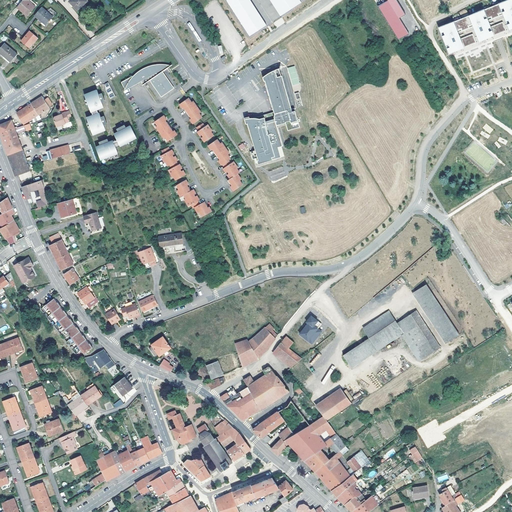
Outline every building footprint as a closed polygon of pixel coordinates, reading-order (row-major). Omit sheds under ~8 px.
[(22,0),(18,5),(24,11),(23,12),(27,16),(35,6),(28,0),(22,0)] [(70,0),(70,1),(77,9),(81,6),(84,10),(87,7),(84,4),(87,1),(85,0),(70,0)] [(266,25),(250,0),(226,0),(227,0),(250,36),(266,25)] [(270,0),(280,16),(301,2),(299,0),(270,0)] [(379,5),(397,40),(408,34),(400,17),(404,15),(396,0),(386,0),(387,1),(379,5)] [(443,30),(440,31),(448,50),(452,49),(451,47),(454,45),(457,50),(462,48),(460,45),(463,44),(464,47),(476,42),(473,33),(468,35),(469,38),(466,39),(465,37),(461,38),(458,32),(462,31),(462,28),(468,26),(469,28),(473,26),(478,38),(482,36),(481,34),(484,33),(486,38),(491,36),(490,32),(492,31),(494,35),(506,30),(503,21),(498,23),(499,25),(496,27),(495,25),(491,26),(488,20),(492,18),(491,16),(498,13),(499,16),(503,14),(508,26),(511,24),(511,22),(511,21),(511,1),(511,0),(505,0),(501,2),(503,5),(501,6),(499,3),(492,6),(492,4),(489,5),(490,6),(483,9),(485,13),(482,14),(481,10),(471,14),(473,18),(471,19),(469,15),(462,18),(462,16),(460,17),(460,19),(453,21),(455,25),(453,26),(451,22),(442,26),(443,30)] [(41,7),(34,15),(46,24),(53,16),(41,7)] [(37,37),(30,31),(21,41),(24,43),(29,47),(37,37)] [(4,43),(0,47),(0,52),(11,62),(17,54),(4,43)] [(162,95),(173,88),(161,72),(170,65),(165,64),(160,64),(154,65),(149,66),(144,68),(140,70),(136,73),(139,78),(138,78),(140,81),(147,76),(149,80),(155,88),(156,87),(162,95)] [(296,66),(288,67),(291,85),(299,84),(296,66)] [(273,114),(260,118),(253,117),(251,117),(248,118),(244,119),(246,123),(247,123),(255,149),(256,153),(256,155),(254,155),(254,154),(251,155),(252,159),(257,158),(258,160),(257,160),(258,164),(280,157),(278,147),(282,146),(276,125),(285,123),(287,130),(299,126),(294,108),(291,109),(282,75),(277,77),(275,69),(274,70),(272,70),(270,71),(268,72),(266,74),(264,75),(262,76),(273,114)] [(121,81),(125,89),(137,82),(132,75),(121,81)] [(140,81),(142,85),(149,80),(147,76),(140,81)] [(108,82),(105,84),(106,90),(110,99),(115,96),(108,82)] [(97,89),(84,94),(92,113),(92,112),(93,114),(86,117),(93,135),(106,131),(104,125),(101,117),(99,112),(98,112),(97,110),(104,108),(102,103),(99,94),(97,89)] [(32,103),(38,115),(50,107),(49,107),(52,105),(48,97),(45,99),(43,96),(39,99),(32,103)] [(193,100),(191,101),(188,97),(179,103),(182,108),(184,107),(185,109),(184,109),(189,116),(190,116),(191,118),(190,119),(193,123),(202,117),(199,113),(201,112),(193,100)] [(24,124),(38,115),(32,103),(26,107),(17,113),(24,124)] [(62,114),(58,115),(53,117),(56,126),(65,123),(65,122),(69,120),(68,117),(71,116),(69,110),(66,111),(61,113),(62,114)] [(163,137),(165,136),(168,140),(177,134),(174,130),(172,131),(171,129),(172,128),(167,121),(166,122),(165,120),(166,119),(163,114),(154,121),(157,125),(156,126),(163,137)] [(9,155),(23,150),(26,148),(22,140),(19,141),(14,127),(12,120),(0,124),(0,131),(3,140),(9,155)] [(211,131),(212,130),(207,124),(205,126),(202,123),(196,127),(198,130),(197,131),(200,135),(202,134),(203,136),(201,137),(204,141),(213,135),(211,131)] [(100,144),(96,146),(101,160),(118,154),(115,146),(119,144),(121,147),(137,139),(130,125),(126,127),(118,131),(114,133),(118,141),(114,142),(113,139),(108,141),(100,144)] [(229,153),(221,142),(220,143),(217,138),(207,145),(211,149),(212,148),(213,150),(213,151),(217,157),(218,157),(219,159),(218,160),(221,164),(222,164),(224,167),(222,168),(225,172),(227,171),(228,173),(226,174),(229,178),(227,180),(229,183),(230,183),(231,185),(230,186),(233,191),(242,184),(239,180),(241,179),(237,173),(239,172),(236,168),(238,168),(233,161),(230,163),(228,160),(230,158),(227,154),(229,153)] [(69,144),(51,151),(54,159),(72,153),(69,144)] [(185,174),(183,170),(181,171),(180,169),(182,168),(179,163),(178,164),(176,161),(177,160),(175,155),(173,156),(172,155),(174,154),(171,149),(170,150),(168,146),(161,150),(163,153),(160,155),(164,162),(165,161),(168,165),(169,164),(171,168),(168,169),(172,176),(173,175),(175,180),(185,174)] [(30,170),(28,163),(23,150),(9,155),(9,157),(16,176),(30,170)] [(46,205),(49,204),(43,179),(23,186),(27,199),(33,198),(30,191),(39,188),(42,200),(36,202),(38,208),(42,207),(46,205)] [(188,184),(186,179),(176,184),(178,189),(177,190),(180,196),(183,194),(185,198),(184,199),(188,206),(191,204),(193,207),(194,207),(197,213),(199,212),(201,216),(211,211),(208,206),(207,207),(206,205),(207,205),(205,201),(199,204),(197,200),(199,200),(196,195),(195,196),(194,194),(196,193),(193,189),(191,190),(189,187),(188,187),(187,185),(188,184)] [(11,203),(8,197),(0,202),(0,204),(2,208),(1,209),(3,214),(13,208),(13,207),(11,203)] [(78,198),(72,199),(75,209),(81,207),(78,198)] [(72,199),(58,203),(62,217),(76,213),(75,209),(72,199)] [(15,214),(13,208),(3,214),(0,215),(0,221),(3,227),(14,220),(12,216),(15,214)] [(102,228),(97,212),(85,215),(88,224),(90,223),(92,231),(102,228)] [(20,231),(14,220),(3,227),(0,228),(0,229),(7,240),(9,243),(9,245),(15,242),(11,236),(12,235),(20,231)] [(53,245),(52,245),(54,249),(52,250),(57,260),(69,254),(59,233),(50,238),(53,245)] [(172,245),(183,243),(182,233),(159,237),(161,247),(172,245)] [(150,248),(138,253),(143,265),(154,260),(155,259),(152,254),(150,248)] [(74,265),(69,254),(57,260),(58,262),(62,271),(74,265)] [(407,255),(396,265),(403,273),(414,263),(407,255)] [(30,265),(32,264),(29,259),(14,266),(23,283),(36,277),(31,268),(30,265)] [(144,269),(156,264),(154,260),(143,265),(144,269)] [(108,269),(106,261),(100,265),(104,272),(108,269)] [(64,274),(71,285),(80,279),(75,271),(73,273),(71,270),(64,274)] [(15,285),(11,272),(4,276),(0,278),(0,284),(2,287),(9,282),(13,287),(15,285)] [(459,335),(426,284),(416,291),(449,342),(459,335)] [(87,304),(89,308),(93,306),(98,302),(96,298),(95,298),(87,287),(78,293),(86,305),(87,304)] [(449,342),(416,291),(412,294),(445,344),(449,342)] [(149,309),(149,310),(150,310),(159,306),(155,296),(140,302),(144,311),(149,309)] [(94,347),(54,298),(43,307),(47,311),(50,309),(53,313),(50,315),(53,319),(56,317),(59,321),(57,323),(60,327),(63,325),(66,329),(63,331),(67,335),(69,333),(73,337),(70,339),(73,343),(76,341),(79,345),(76,347),(80,351),(83,349),(86,353),(94,347)] [(136,318),(136,319),(140,317),(136,305),(126,309),(122,311),(125,319),(129,317),(130,320),(134,318),(136,318)] [(105,315),(112,325),(117,322),(121,319),(115,309),(105,315)] [(401,335),(419,362),(441,348),(417,311),(398,323),(389,311),(362,328),(369,338),(343,355),(352,368),(401,335)] [(308,323),(299,334),(312,343),(321,331),(318,328),(321,323),(311,315),(306,322),(308,323)] [(248,340),(235,344),(237,349),(243,367),(259,359),(276,338),(271,332),(273,330),(274,329),(269,324),(249,341),(248,340)] [(160,356),(172,348),(163,336),(152,345),(153,347),(158,354),(160,356)] [(294,342),(286,336),(281,343),(288,349),(294,342)] [(5,343),(9,354),(23,349),(19,339),(12,341),(12,340),(5,343)] [(0,357),(9,354),(5,343),(0,344),(0,357)] [(288,349),(281,343),(273,354),(290,368),(302,358),(288,349)] [(84,358),(89,366),(93,363),(92,360),(94,358),(101,368),(106,364),(109,368),(114,364),(107,354),(104,350),(92,356),(84,358)] [(159,366),(171,372),(173,368),(168,365),(169,364),(162,360),(159,366)] [(212,379),(224,375),(218,361),(209,365),(210,369),(208,370),(212,379)] [(26,382),(36,378),(34,372),(35,371),(32,363),(21,367),(26,382)] [(249,376),(244,380),(248,386),(248,387),(260,409),(266,407),(289,392),(269,367),(268,367),(263,371),(266,375),(255,382),(251,377),(249,376)] [(128,382),(124,377),(115,384),(123,395),(133,388),(128,382)] [(223,378),(207,384),(212,389),(224,383),(224,382),(223,378)] [(295,384),(295,385),(294,394),(297,393),(299,395),(302,392),(295,384)] [(88,389),(80,394),(87,405),(95,400),(94,398),(95,397),(96,396),(100,393),(97,389),(94,385),(88,389)] [(30,390),(36,403),(47,399),(44,392),(43,392),(40,386),(30,390)] [(249,417),(260,409),(248,387),(238,393),(237,393),(234,389),(233,388),(220,397),(243,420),(249,417)] [(87,405),(80,394),(77,389),(71,393),(71,396),(71,397),(73,399),(70,401),(68,399),(65,395),(62,397),(73,411),(76,415),(82,410),(88,406),(87,405)] [(324,417),(326,420),(327,420),(351,403),(342,390),(331,397),(328,397),(319,403),(320,406),(317,408),(324,417)] [(15,403),(13,397),(3,401),(8,415),(20,411),(17,403),(15,403)] [(40,416),(50,413),(48,406),(49,406),(47,399),(36,403),(40,416)] [(120,399),(113,404),(116,408),(123,403),(120,399)] [(294,435),(309,425),(291,400),(288,406),(277,412),(276,413),(263,422),(269,432),(284,421),(290,430),(294,435)] [(196,437),(191,424),(184,427),(183,425),(184,425),(180,413),(177,414),(176,410),(167,414),(169,419),(173,418),(177,428),(173,430),(176,440),(178,439),(179,441),(179,443),(183,444),(183,441),(191,439),(196,437)] [(20,411),(8,415),(14,430),(24,427),(21,420),(23,419),(20,411)] [(77,416),(81,422),(87,418),(83,412),(77,416)] [(334,431),(326,420),(324,417),(317,421),(309,425),(294,435),(286,440),(289,444),(298,453),(305,461),(321,449),(326,446),(324,443),(319,436),(326,430),(329,435),(334,431)] [(218,437),(221,442),(230,435),(234,440),(237,444),(244,454),(245,453),(247,451),(249,450),(250,449),(240,434),(229,423),(223,418),(221,419),(220,419),(212,425),(219,436),(218,437)] [(51,423),(45,426),(49,436),(64,430),(59,419),(51,422),(51,423)] [(269,432),(263,422),(253,430),(267,444),(271,439),(266,434),(269,432)] [(232,462),(220,446),(215,438),(214,439),(210,433),(210,432),(205,424),(197,429),(201,435),(201,440),(205,445),(203,446),(218,466),(221,471),(223,470),(224,469),(225,469),(229,466),(229,465),(232,463),(232,462)] [(294,435),(290,430),(281,437),(282,438),(285,441),(286,440),(294,435)] [(74,431),(59,438),(63,446),(64,446),(64,447),(67,454),(77,449),(75,444),(76,444),(73,437),(76,435),(74,431)] [(346,446),(336,434),(324,443),(326,446),(327,448),(330,446),(337,454),(340,451),(346,446)] [(222,445),(224,447),(234,440),(230,435),(221,442),(220,443),(222,445)] [(282,438),(272,449),(278,455),(285,448),(286,447),(286,446),(289,444),(286,440),(285,441),(282,438)] [(139,452),(137,450),(136,450),(131,452),(130,450),(131,450),(129,445),(129,444),(130,443),(128,439),(124,441),(128,449),(136,465),(141,463),(142,463),(138,453),(139,452)] [(149,439),(142,443),(144,447),(149,459),(154,456),(162,452),(158,442),(152,445),(149,439)] [(17,447),(22,462),(34,458),(31,449),(29,450),(27,443),(17,447)] [(244,454),(237,444),(229,449),(228,448),(225,450),(234,461),(238,458),(244,454)] [(349,450),(346,446),(340,451),(343,455),(349,450)] [(143,462),(149,459),(144,447),(137,450),(139,452),(138,453),(142,463),(143,462)] [(93,453),(97,461),(101,469),(103,473),(106,479),(106,481),(114,477),(120,474),(111,452),(104,455),(100,449),(93,453)] [(119,452),(117,453),(125,471),(130,469),(136,465),(128,449),(120,454),(119,452)] [(321,449),(305,461),(315,472),(329,460),(321,449)] [(111,452),(120,474),(124,472),(125,471),(117,453),(116,450),(111,452)] [(415,463),(423,458),(418,450),(410,456),(415,463)] [(337,459),(343,455),(340,451),(337,454),(329,460),(315,472),(316,473),(322,480),(326,484),(332,491),(350,476),(337,459)] [(347,462),(355,472),(369,462),(361,451),(347,462)] [(88,473),(80,455),(70,459),(74,468),(74,469),(75,471),(74,473),(76,476),(78,477),(88,473)] [(28,477),(38,473),(35,466),(37,466),(34,458),(22,462),(28,477)] [(196,475),(204,465),(200,459),(194,459),(194,460),(187,459),(183,464),(196,475)] [(206,479),(210,476),(204,465),(196,475),(202,481),(206,479)] [(163,474),(161,470),(154,473),(145,478),(149,486),(147,487),(149,491),(154,488),(159,496),(167,491),(181,481),(179,478),(176,480),(170,470),(163,474)] [(0,485),(9,482),(5,472),(0,473),(0,485)] [(350,476),(332,491),(333,492),(337,497),(359,479),(354,472),(350,476)] [(106,479),(103,473),(89,482),(92,488),(106,479)] [(150,493),(149,491),(147,487),(149,486),(145,478),(142,480),(140,481),(136,484),(142,494),(146,492),(147,495),(150,493)] [(237,491),(241,502),(255,497),(256,498),(279,488),(278,487),(271,478),(251,485),(237,490),(237,491)] [(344,505),(345,504),(355,495),(357,497),(361,494),(367,490),(368,490),(359,479),(337,497),(339,499),(344,505)] [(286,480),(278,487),(279,488),(285,496),(293,489),(286,480)] [(181,481),(167,491),(174,504),(189,496),(186,490),(181,481)] [(31,486),(36,501),(48,497),(45,488),(44,489),(41,482),(31,486)] [(427,485),(412,488),(414,499),(429,496),(427,485)] [(440,495),(441,497),(440,498),(442,502),(443,501),(446,505),(452,501),(455,499),(455,498),(461,495),(460,491),(456,494),(450,485),(441,491),(443,493),(440,495)] [(232,492),(237,504),(241,502),(237,491),(237,490),(232,492)] [(240,511),(237,504),(232,492),(220,497),(215,500),(218,511),(240,511)] [(134,499),(136,502),(144,497),(142,494),(134,499)] [(352,511),(365,500),(361,494),(357,497),(355,495),(345,504),(347,506),(352,511)] [(189,496),(174,504),(162,510),(160,511),(170,511),(173,511),(195,511),(198,510),(195,503),(190,495),(189,496)] [(455,498),(455,499),(458,503),(465,499),(461,495),(455,498)] [(282,504),(288,501),(285,496),(280,499),(282,504)] [(368,511),(381,503),(379,500),(376,502),(372,496),(365,500),(352,511),(351,511),(368,511)] [(40,511),(51,511),(50,506),(51,505),(48,497),(36,501),(40,511)] [(5,511),(17,511),(16,509),(18,509),(14,498),(2,502),(5,511)] [(444,506),(442,507),(445,511),(459,511),(452,501),(446,505),(444,506)] [(316,511),(316,510),(314,507),(313,508),(310,509),(307,505),(304,503),(303,503),(301,504),(298,509),(299,511),(316,511)]
